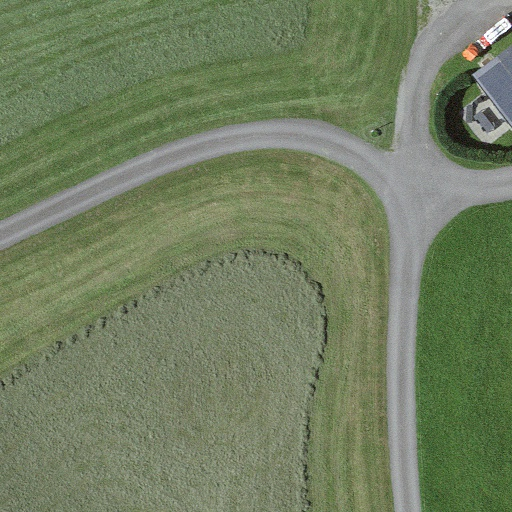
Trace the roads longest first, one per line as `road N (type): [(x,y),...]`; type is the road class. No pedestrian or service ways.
road 1 (unclassified): [(422,0),(408,213),(414,511)]
road 2 (track): [(408,213),(366,169),(302,151),(212,154),(0,246)]
